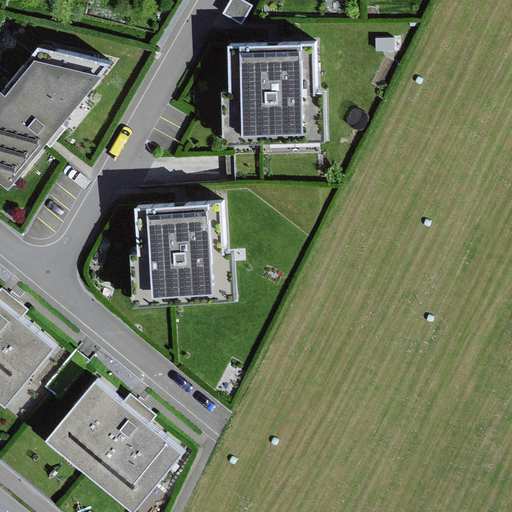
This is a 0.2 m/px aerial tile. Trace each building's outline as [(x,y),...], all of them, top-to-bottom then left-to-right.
[(321,37),(234,39),(235,83),(226,83),(227,140),(330,138),(329,87),(322,88),(321,37)] [(0,164),(16,178),(117,57),(45,40),(0,94),(0,164)] [(227,196),(141,201),(143,247),(135,248),(138,302),(241,296),(238,246),(230,246),(227,196)] [(4,286),(0,290),(0,291),(26,313),(30,308),(4,286)] [(0,393),(11,403),(61,342),(26,313),(0,291),(0,393)] [(93,359),(78,347),(46,385),(61,397),(93,359)] [(100,374),(49,435),(138,508),(189,448),(154,419),(127,397),(100,374)] [(132,392),(127,397),(154,419),(158,414),(132,392)]
